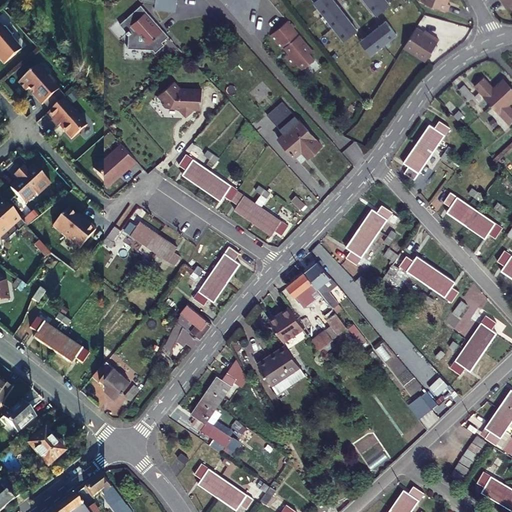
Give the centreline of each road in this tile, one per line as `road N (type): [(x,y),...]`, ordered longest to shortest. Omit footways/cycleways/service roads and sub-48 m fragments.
road 1 (residential): [(26,129),(101,202),(120,204),(159,182),(278,264)]
road 2 (residential): [(122,447),(278,264)]
road 3 (residential): [(511,313),(373,162)]
road 4 (residential): [(373,162),(423,91),(496,39)]
road 5 (tertiary): [(0,346),(122,447)]
road 6 (residential): [(401,464),(511,360)]
road 7 (residential): [(278,264),(373,162)]
